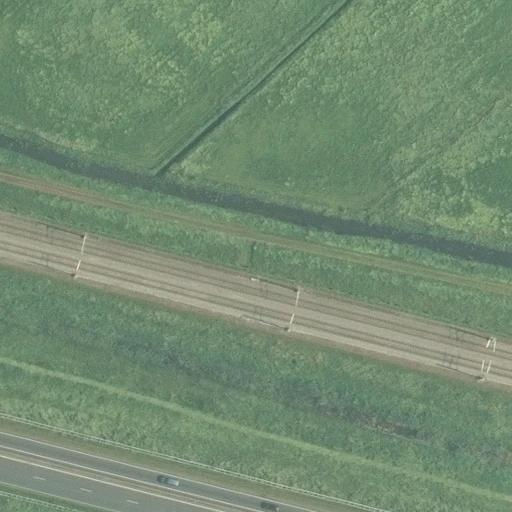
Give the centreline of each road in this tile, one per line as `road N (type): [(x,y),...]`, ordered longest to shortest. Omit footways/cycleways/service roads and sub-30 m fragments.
road 1 (trunk): [(288,511),(0,439)]
road 2 (trunk): [(0,466),(178,511)]
